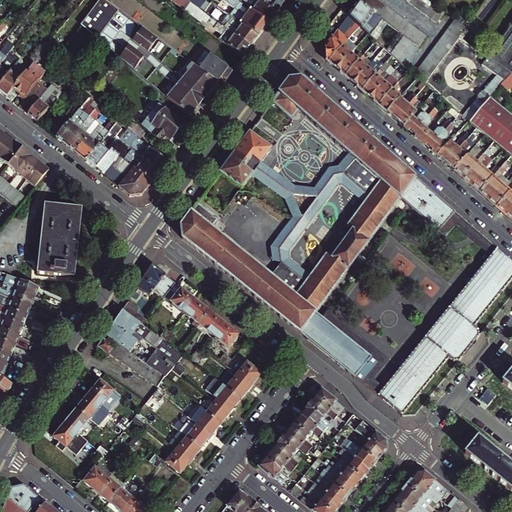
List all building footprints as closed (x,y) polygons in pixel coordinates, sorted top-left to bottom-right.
[(100,0),(99,1),(82,24),(97,38),(119,9),(107,0),(100,0)] [(243,58),(251,47),(204,13),(187,0),(171,0),(172,0),(202,23),(203,21),(223,35),(219,40),(243,58)] [(187,0),(204,13),(212,2),(208,0),(187,0)] [(237,0),(213,0),(212,2),(258,37),(269,23),(239,1),(237,0)] [(239,0),(239,1),(269,23),(276,13),(258,0),(239,0)] [(258,0),(276,13),(285,0),(258,0)] [(366,0),(363,6),(368,10),(375,0),(366,0)] [(375,0),(368,10),(374,14),(382,4),(376,0),(375,0)] [(427,0),(419,0),(415,7),(420,11),(428,0),(427,0)] [(426,15),(434,4),(428,0),(420,11),(426,15)] [(204,13),(251,47),(258,37),(212,2),(204,13)] [(358,3),(348,16),(360,27),(368,34),(371,36),(383,21),(380,18),(374,14),(368,10),(363,6),(358,3)] [(382,4),(374,14),(380,18),(387,8),(382,4)] [(439,8),(434,4),(426,15),(431,19),(439,8)] [(387,8),(380,18),(383,21),(386,23),(394,13),(387,8)] [(445,13),(439,8),(431,19),(437,23),(445,13)] [(394,13),(386,23),(391,27),(399,17),(394,13)] [(348,16),(325,47),(327,60),(329,62),(350,39),(360,27),(348,16)] [(399,17),(391,27),(397,31),(404,21),(399,17)] [(410,25),(404,21),(397,31),(402,35),(410,25)] [(466,28),(456,21),(452,27),(462,34),(466,28)] [(405,37),(408,39),(416,29),(410,25),(402,35),(405,37)] [(511,26),(492,54),(489,58),(483,65),(492,71),(497,64),(511,73),(511,26)] [(158,38),(143,27),(134,39),(148,50),(158,38)] [(452,27),(448,32),(458,39),(459,37),(462,34),(452,27)] [(416,29),(408,39),(414,44),(422,33),(416,29)] [(458,39),(448,32),(444,37),(454,44),(458,39)] [(414,44),(416,45),(419,47),(427,37),(422,33),(414,44)] [(405,37),(400,43),(411,51),(416,45),(414,44),(408,39),(405,37)] [(454,44),(444,37),(440,42),(450,50),(454,44)] [(383,38),(378,43),(385,48),(392,55),(396,49),(397,48),(383,38)] [(358,46),(350,39),(329,62),(337,69),(344,61),(350,54),(358,46)] [(0,48),(0,64),(8,55),(15,46),(9,42),(3,51),(0,48)] [(450,50),(440,42),(436,48),(446,55),(450,50)] [(397,48),(396,49),(406,57),(411,51),(400,43),(397,48)] [(119,56),(134,69),(144,56),(129,45),(119,56)] [(436,48),(433,53),(442,60),(446,55),(436,48)] [(392,55),(393,56),(396,59),(401,63),(406,57),(396,49),(392,55)] [(344,61),(337,69),(345,76),(363,55),(360,53),(355,58),(350,54),(344,61)] [(442,60),(433,53),(428,59),(438,66),(442,60)] [(233,71),(210,54),(199,68),(219,83),(223,77),(227,80),(233,71)] [(16,84),(28,71),(21,65),(24,61),(20,59),(17,62),(8,55),(0,64),(0,92),(6,97),(16,84)] [(372,63),(363,55),(345,76),(354,84),(358,79),(372,63)] [(438,66),(428,59),(424,64),(434,71),(438,66)] [(358,79),(354,84),(362,91),(380,70),(382,68),(374,61),(372,63),(358,79)] [(199,68),(192,63),(188,69),(188,74),(168,97),(190,117),(195,111),(193,109),(203,97),(206,99),(219,83),(199,68)] [(424,64),(421,69),(430,76),(434,71),(424,64)] [(16,84),(6,97),(12,101),(16,96),(23,101),(38,82),(42,76),(31,67),(28,71),(16,84)] [(416,75),(418,77),(425,83),(430,76),(421,69),(416,75)] [(380,70),(362,91),(370,98),(383,83),(378,79),(383,73),(380,70)] [(456,212),(416,178),(416,177),(395,159),(301,78),(289,79),(272,102),(293,119),(300,110),(350,154),(362,165),(352,177),(346,171),(344,173),(370,196),(366,202),(348,225),(354,230),(333,257),(328,253),(312,275),(306,283),(286,268),(276,280),(270,276),(212,229),(219,220),(198,203),(181,226),(183,239),(254,296),(301,334),(361,382),(378,362),(322,317),(316,313),(401,199),(439,231),(456,212)] [(388,87),(383,83),(370,98),(379,105),(397,85),(393,81),(388,87)] [(19,107),(37,122),(62,92),(53,85),(48,90),(38,82),(23,101),(19,107)] [(387,113),(400,97),(395,93),(400,88),(397,85),(379,105),(387,113)] [(387,113),(396,120),(415,98),(411,95),(405,102),(400,97),(387,113)] [(195,111),(206,99),(203,97),(193,109),(195,111)] [(511,113),(492,97),(470,121),(486,134),(494,141),(511,155),(511,113)] [(415,98),(396,120),(404,127),(417,112),(413,108),(418,101),(415,98)] [(428,117),(435,109),(432,107),(426,114),(422,114),(418,111),(417,112),(404,127),(413,135),(428,117)] [(57,138),(66,146),(90,117),(80,109),(57,138)] [(155,127),(151,132),(163,143),(168,137),(171,140),(184,125),(166,109),(153,124),(155,127)] [(421,142),(430,131),(435,126),(432,123),(431,119),(438,111),(435,109),(428,117),(413,135),(421,142)] [(76,154),(100,125),(94,120),(100,114),(95,110),(90,117),(66,146),(76,154)] [(86,161),(116,124),(119,122),(114,118),(105,129),(100,125),(76,154),(86,161)] [(429,149),(452,123),(449,121),(443,127),(438,128),(433,134),(430,131),(421,142),(429,149)] [(128,130),(139,139),(145,133),(134,123),(128,130)] [(452,123),(429,149),(438,156),(443,150),(447,146),(444,144),(449,138),(448,133),(455,125),(452,123)] [(105,158),(109,153),(105,150),(116,138),(114,136),(121,128),(116,124),(86,161),(96,169),(105,158)] [(121,139),(139,155),(159,172),(166,162),(139,139),(128,130),(121,139)] [(253,173),(256,169),(261,162),(271,149),(249,133),(235,153),(220,173),(242,189),(253,173)] [(14,141),(5,134),(0,140),(0,158),(14,141)] [(438,156),(446,163),(454,155),(465,141),(457,134),(447,146),(443,150),(438,156)] [(494,141),(486,134),(482,138),(490,145),(494,141)] [(14,141),(0,158),(9,165),(22,148),(14,141)] [(454,155),(446,163),(454,171),(462,162),(468,155),(463,151),(469,144),(465,141),(454,155)] [(9,165),(17,172),(31,155),(22,148),(9,165)] [(474,148),(468,155),(462,162),(454,171),(463,178),(482,155),(474,148)] [(113,165),(128,177),(145,191),(151,182),(126,161),(123,164),(121,162),(118,165),(115,162),(120,156),(112,150),(109,153),(105,158),(113,165)] [(126,161),(151,182),(159,172),(139,155),(134,160),(125,152),(121,157),(126,161)] [(482,155),(463,178),(471,186),(479,177),(485,170),(480,166),(488,157),(484,153),(482,155)] [(256,169),(253,173),(287,198),(292,217),(271,247),(273,261),(280,263),(270,276),(276,280),(286,268),(306,283),(312,275),(289,256),(288,251),(339,184),(343,183),(366,202),(370,196),(344,173),(346,171),(352,177),(362,165),(350,154),(339,166),(329,168),(314,188),(294,186),(261,162),(256,169)] [(26,179),(40,162),(31,155),(17,172),(26,179)] [(511,155),(501,168),(504,171),(510,164),(511,165),(511,155)] [(145,191),(128,177),(126,180),(116,172),(114,173),(109,169),(113,165),(105,158),(96,169),(130,197),(142,195),(145,191)] [(26,179),(36,187),(50,170),(40,162),(26,179)] [(479,177),(471,186),(480,193),(484,188),(491,180),(501,168),(497,165),(490,174),(485,170),(479,177)] [(504,171),(501,168),(491,180),(484,188),(480,193),(488,200),(502,184),(497,179),(504,171)] [(496,207),(511,189),(511,181),(507,188),(502,184),(488,200),(496,207)] [(8,184),(0,193),(0,194),(6,199),(14,189),(8,184)] [(14,189),(6,199),(11,203),(19,193),(17,191),(14,189)] [(511,189),(496,207),(505,214),(511,205),(511,189)] [(11,203),(18,209),(26,199),(19,193),(11,203)] [(37,273),(75,277),(83,208),(44,204),(37,273)] [(456,212),(439,231),(445,237),(456,224),(492,255),(497,248),(456,212)] [(378,248),(445,303),(451,297),(384,241),(378,248)] [(492,255),(383,388),(378,395),(402,415),(449,357),(453,361),(459,360),(471,349),(479,336),(478,331),(474,327),(511,278),(511,260),(497,248),(492,255)] [(150,296),(154,291),(167,276),(166,275),(153,265),(137,288),(150,296)] [(4,284),(35,297),(39,287),(8,274),(4,284)] [(167,276),(154,291),(163,299),(165,296),(176,283),(167,276)] [(165,296),(186,312),(196,300),(176,283),(165,296)] [(0,294),(7,297),(31,307),(35,297),(4,284),(2,288),(0,287),(0,294)] [(0,305),(27,316),(31,307),(7,297),(0,294),(0,305)] [(196,300),(186,312),(200,324),(210,311),(196,300)] [(143,324),(146,320),(136,314),(139,309),(127,303),(123,310),(143,324)] [(0,305),(0,316),(23,326),(27,316),(0,305)] [(143,324),(123,310),(105,336),(117,343),(122,347),(128,351),(130,352),(136,341),(172,367),(184,354),(151,330),(143,324)] [(210,311),(200,324),(214,335),(225,322),(210,311)] [(378,362),(361,382),(378,395),(383,388),(371,378),(387,359),(327,311),(322,317),(378,362)] [(0,328),(19,336),(23,326),(0,316),(0,328)] [(146,320),(143,324),(151,330),(155,326),(146,320)] [(239,334),(225,322),(214,335),(229,347),(239,334)] [(0,339),(15,346),(19,336),(0,328),(0,339)] [(165,339),(171,331),(167,329),(161,336),(165,339)] [(171,331),(165,339),(169,342),(174,334),(171,331)] [(105,336),(98,346),(109,354),(117,343),(105,336)] [(15,346),(0,339),(0,349),(12,355),(15,346)] [(122,347),(117,343),(109,354),(115,358),(122,347)] [(128,351),(122,347),(115,358),(121,362),(128,351)] [(0,362),(7,365),(12,355),(0,349),(0,362)] [(197,350),(191,358),(194,360),(200,353),(197,350)] [(128,351),(121,362),(127,366),(134,355),(130,352),(128,351)] [(200,353),(194,360),(198,363),(204,356),(200,353)] [(225,354),(220,361),(226,366),(232,359),(225,354)] [(127,366),(133,370),(141,359),(134,355),(127,366)] [(141,359),(133,370),(139,374),(147,364),(141,359)] [(179,362),(176,366),(183,372),(186,368),(179,362)] [(237,375),(251,386),(262,373),(248,362),(237,375)] [(147,364),(139,374),(145,379),(153,368),(147,364)] [(180,375),(183,372),(176,366),(173,369),(180,375)] [(145,379),(151,383),(158,371),(153,368),(145,379)] [(511,389),(511,370),(503,382),(511,389)] [(158,371),(151,383),(157,387),(165,376),(158,371)] [(237,375),(227,388),(241,399),(251,386),(237,375)] [(2,377),(0,376),(0,388),(7,393),(13,385),(2,377)] [(218,399),(227,388),(215,378),(205,390),(218,399)] [(88,394),(101,405),(108,411),(120,397),(113,391),(100,380),(88,394)] [(166,394),(158,387),(155,391),(163,397),(166,394)] [(218,399),(231,411),(241,399),(227,388),(218,399)] [(322,389),(315,397),(335,414),(337,415),(344,407),(322,389)] [(153,395),(155,397),(160,401),(163,397),(155,391),(153,395)] [(108,411),(101,405),(88,394),(77,408),(90,419),(97,425),(108,411)] [(335,414),(315,397),(308,406),(323,419),(327,414),(332,418),(335,414)] [(218,399),(207,412),(221,424),(231,411),(218,399)] [(308,406),(301,415),(323,433),(330,424),(323,419),(308,406)] [(77,408),(65,422),(78,433),(90,419),(77,408)] [(221,424),(207,412),(197,425),(211,436),(221,424)] [(139,413),(136,417),(143,422),(146,419),(139,413)] [(352,428),(359,419),(353,414),(346,423),(352,428)] [(301,415),(294,423),(309,436),(313,432),(319,437),(323,433),(301,415)] [(128,427),(131,423),(124,417),(120,421),(128,427)] [(143,422),(136,417),(133,420),(140,426),(143,422)] [(190,420),(180,433),(187,438),(197,425),(190,420)] [(125,430),(128,427),(120,421),(118,424),(125,430)] [(355,430),(361,434),(384,453),(388,449),(387,441),(362,421),(355,430)] [(78,433),(65,422),(53,436),(66,447),(78,433)] [(294,423),(287,432),(309,450),(316,442),(309,436),(294,423)] [(197,425),(187,438),(200,449),(211,436),(197,425)] [(287,432),(280,441),(296,453),(299,449),(306,454),(309,450),(287,432)] [(173,448),(176,451),(187,438),(180,433),(170,445),(173,448)] [(384,453),(361,434),(357,439),(365,445),(361,449),(377,462),(384,453)] [(138,441),(134,438),(129,445),(133,448),(138,441)] [(200,449),(187,438),(176,451),(190,462),(200,449)] [(499,455),(478,438),(465,454),(511,491),(511,465),(506,461),(508,459),(505,456),(501,453),(499,455)] [(138,441),(133,448),(136,451),(142,444),(138,441)] [(272,450),(295,468),(298,464),(292,458),(296,453),(280,441),(272,450)] [(347,452),(370,471),(377,462),(361,449),(354,444),(347,452)] [(100,446),(98,449),(105,455),(107,452),(100,446)] [(176,451),(173,448),(163,461),(166,463),(176,451)] [(105,455),(98,449),(95,453),(102,459),(105,455)] [(363,480),(370,471),(347,452),(343,449),(340,453),(343,456),(339,461),(363,480)] [(292,472),(295,468),(272,450),(265,458),(281,471),(285,467),(292,472)] [(176,451),(166,463),(180,474),(190,462),(176,451)] [(151,462),(157,467),(160,463),(163,461),(157,456),(151,462)] [(258,468),(281,486),(288,477),(281,471),(265,458),(258,468)] [(332,463),(329,466),(356,488),(363,480),(339,461),(335,466),(332,463)] [(98,464),(95,468),(108,479),(111,474),(98,464)] [(356,488),(329,466),(326,471),(337,479),(333,484),(349,497),(356,488)] [(108,479),(95,468),(83,482),(97,492),(108,479)] [(436,481),(425,472),(417,473),(413,478),(421,484),(422,483),(429,489),(429,490),(436,495),(438,493),(435,491),(436,489),(432,485),(436,481)] [(123,484),(111,474),(108,479),(120,488),(123,484)] [(413,478),(406,486),(421,498),(425,494),(430,497),(431,496),(433,498),(436,495),(429,490),(429,489),(422,483),(421,484),(413,478)] [(108,479),(97,492),(109,502),(120,488),(108,479)] [(321,489),(342,506),(349,497),(333,484),(328,480),(324,486),(322,484),(319,487),(321,489)] [(443,486),(436,481),(432,485),(436,489),(435,491),(438,493),(443,486)] [(290,493),(296,498),(303,489),(297,484),(290,493)] [(38,511),(45,503),(23,485),(11,488),(7,498),(24,511),(38,511)] [(318,486),(311,495),(314,498),(321,489),(319,487),(318,486)] [(421,498),(406,486),(398,495),(406,502),(408,500),(415,506),(414,507),(420,511),(422,511),(424,510),(421,508),(422,507),(418,503),(421,498)] [(120,511),(132,498),(120,488),(109,502),(120,511)] [(332,511),(337,511),(342,506),(321,489),(314,498),(332,511)] [(229,511),(237,511),(248,498),(239,491),(227,506),(232,510),(229,511)] [(428,504),(433,498),(431,496),(430,497),(425,494),(421,498),(428,504)] [(420,511),(414,507),(415,506),(408,500),(406,502),(398,495),(392,503),(402,511),(410,511),(411,511),(420,511)] [(332,511),(314,498),(310,502),(304,497),(300,502),(312,511),(332,511)] [(132,498),(120,511),(142,511),(145,509),(132,498)] [(251,511),(257,505),(248,498),(237,511),(251,511)] [(428,504),(421,498),(418,503),(422,507),(421,508),(424,510),(428,504)] [(467,511),(470,509),(459,499),(448,511),(467,511)] [(52,511),(54,510),(45,503),(38,511),(52,511)] [(402,511),(392,503),(384,511),(402,511)]
